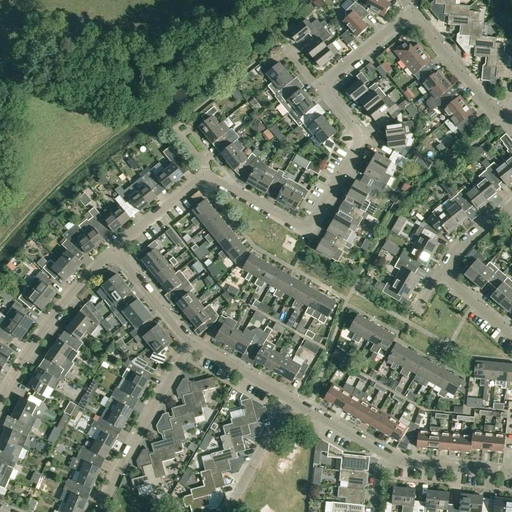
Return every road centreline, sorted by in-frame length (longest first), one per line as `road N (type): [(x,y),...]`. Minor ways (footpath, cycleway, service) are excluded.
road 1 (residential): [(205,178),(309,229),(358,144),(356,128),(323,87)]
road 2 (residential): [(191,343),(98,511)]
road 3 (residential): [(0,403),(56,314),(114,250)]
road 4 (residential): [(511,121),(486,106),(412,13)]
road 5 (residential): [(222,511),(290,399)]
road 6 (residential): [(511,472),(404,461),(383,451)]
road 7 (residential): [(191,343),(114,250)]
